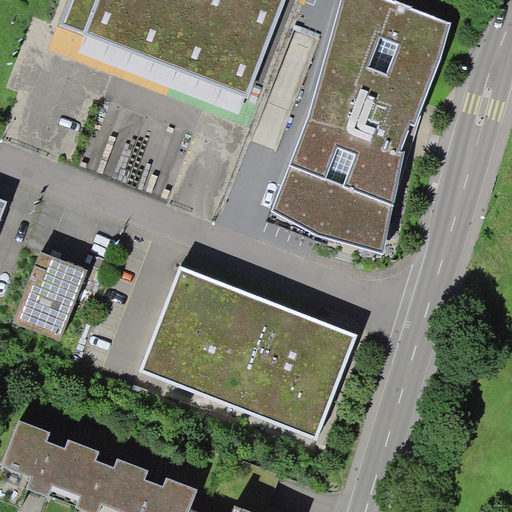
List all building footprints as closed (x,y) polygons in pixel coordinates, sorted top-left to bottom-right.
[(88,32),(248,94),(284,0),(70,0),(62,22),(88,32)] [(449,24),(388,0),(360,0),(305,127),(272,206),(342,222),(342,232),(360,234),(363,226),(384,230),(403,151),(449,24)] [(0,224),(9,200),(0,196),(0,224)] [(66,259),(43,250),(16,320),(64,338),(77,300),(90,268),(66,259)] [(182,264),(143,369),(173,380),(321,436),(360,332),(323,317),(269,297),(225,280),(182,264)] [(187,511),(196,488),(17,422),(0,467),(0,478),(37,492),(90,511),(187,511)]
